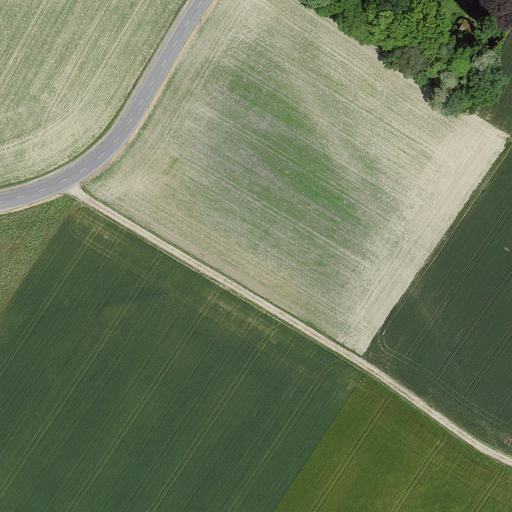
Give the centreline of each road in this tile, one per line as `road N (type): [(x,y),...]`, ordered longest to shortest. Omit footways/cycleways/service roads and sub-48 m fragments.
road 1 (track): [(511,461),(65,179)]
road 2 (tertiary): [(0,202),(45,189),(104,152),(202,0)]
